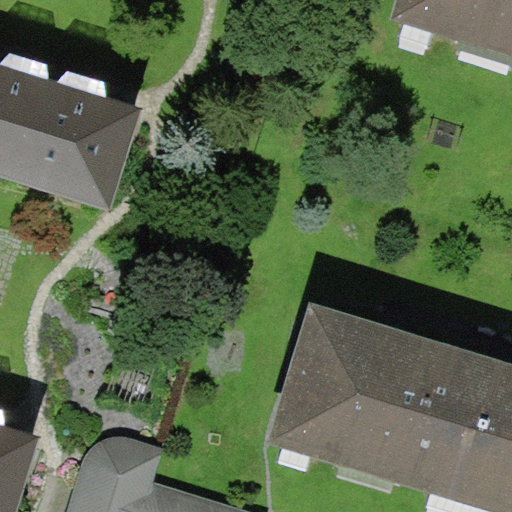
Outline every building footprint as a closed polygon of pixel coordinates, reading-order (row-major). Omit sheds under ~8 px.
[(511,0),(403,0),(399,15),(511,50),(511,0)] [(0,73),(0,173),(105,206),(134,114),(51,89),(0,73)] [(511,378),(410,347),(316,318),(279,437),(511,509),(511,378)] [(0,511),(7,511),(30,442),(0,432),(0,511)] [(85,467),(71,511),(234,511),(150,486),(161,451),(127,441),(114,443),(104,448),(94,455),(85,467)]
